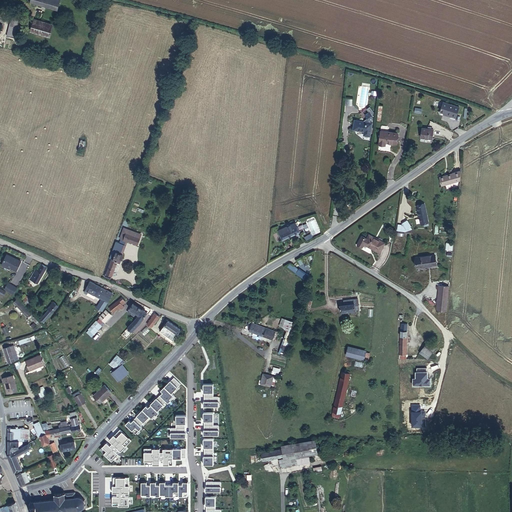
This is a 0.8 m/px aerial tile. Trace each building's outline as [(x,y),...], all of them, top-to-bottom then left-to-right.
[(57,9),(60,0),(31,0),(31,2),(57,9)] [(20,18),(12,16),(7,36),(14,38),(15,37),(20,18)] [(34,22),(32,32),(44,35),(46,26),(34,22)] [(46,26),(44,35),(49,37),(52,27),(46,26)] [(361,86),(360,107),(367,107),(368,87),(361,86)] [(459,107),(443,102),(440,112),(446,114),(446,115),(451,117),(451,116),(456,118),(459,107)] [(364,135),(370,136),(372,123),(371,123),(370,121),(373,119),(373,117),(371,114),(374,112),(370,106),(367,108),(369,111),(365,114),(369,120),(366,122),(355,120),(353,129),(365,131),(364,135)] [(432,139),(434,129),(422,128),(421,137),(432,139)] [(396,144),(398,133),(381,131),(379,145),(385,145),(386,143),(396,144)] [(460,180),(461,171),(440,177),(442,185),(460,180)] [(429,225),(425,204),(417,206),(421,224),(424,223),(425,226),(429,225)] [(398,224),(398,230),(401,231),(401,230),(405,231),(405,229),(411,227),(408,221),(402,223),(403,225),(398,224)] [(283,239),(300,231),(296,222),(287,226),(286,224),(277,228),(283,239)] [(121,233),(119,236),(131,241),(132,237),(121,233)] [(369,234),(367,238),(362,236),(357,245),(362,248),(364,245),(380,253),(385,243),(369,234)] [(106,273),(104,276),(111,279),(114,271),(117,262),(120,262),(123,254),(121,253),(124,245),(129,247),(132,241),(131,241),(119,236),(110,258),(112,259),(106,274),(106,273)] [(7,254),(2,264),(17,270),(21,261),(7,254)] [(436,265),(435,255),(416,257),(417,267),(436,265)] [(42,264),(38,271),(36,269),(30,279),(38,283),(47,267),(42,264)] [(307,275),(298,269),(296,273),(304,278),(307,275)] [(108,302),(113,293),(90,282),(84,292),(87,294),(88,291),(108,302)] [(448,312),(449,286),(438,285),(437,311),(448,312)] [(28,305),(32,300),(27,295),(23,299),(25,300),(24,301),(28,305)] [(42,325),(18,299),(14,302),(18,306),(16,308),(19,312),(21,310),(29,319),(32,317),(33,318),(34,320),(40,326),(42,325)] [(306,299),(303,310),(310,311),(312,301),(306,299)] [(345,305),(340,305),(341,312),(356,310),(359,309),(358,299),(344,300),(345,305)] [(102,311),(107,303),(102,300),(97,308),(102,311)] [(123,304),(119,300),(109,307),(113,312),(120,307),(121,309),(124,306),(123,304)] [(44,323),(59,306),(53,302),(47,309),(48,310),(40,319),(44,323)] [(136,318),(142,309),(134,303),(129,309),(132,311),(130,314),(136,318)] [(147,313),(142,309),(136,318),(141,322),(142,321),(143,319),(147,313)] [(112,315),(106,310),(99,317),(100,318),(103,321),(105,322),(112,315)] [(160,317),(155,313),(152,318),(148,322),(147,324),(152,328),(160,317)] [(103,321),(100,318),(92,326),(95,329),(103,321)] [(183,330),(167,319),(165,322),(166,323),(161,330),(174,339),(179,332),(180,333),(183,330)] [(283,346),(290,348),(291,343),(290,343),(297,324),(282,319),(280,326),(287,328),(288,326),(290,327),(283,346)] [(272,339),(275,331),(252,323),(249,331),(272,339)] [(11,331),(8,326),(2,328),(5,334),(11,331)] [(434,335),(432,338),(440,343),(442,340),(434,335)] [(437,348),(428,341),(422,350),(430,356),(437,348)] [(15,360),(18,359),(14,345),(11,346),(10,346),(4,348),(9,363),(15,360)] [(280,353),(287,356),(290,348),(283,346),(280,353)] [(348,348),(347,354),(355,356),(357,350),(348,348)] [(357,350),(355,356),(368,359),(370,353),(357,350)] [(430,356),(422,350),(420,352),(428,359),(430,356)] [(45,364),(41,354),(26,361),(30,370),(45,364)] [(129,373),(122,365),(112,373),(118,381),(129,373)] [(279,375),(280,369),(273,367),(272,373),(279,375)] [(350,374),(342,372),(332,414),(340,416),(350,374)] [(263,374),(261,384),(271,387),(274,376),(263,374)] [(13,375),(3,378),(7,391),(17,390),(13,375)] [(129,420),(126,424),(136,434),(142,427),(141,426),(150,416),(153,419),(159,412),(158,411),(167,401),(168,403),(175,396),(172,393),(181,384),(174,377),(171,380),(161,390),(163,392),(157,398),(151,404),(148,407),(146,405),(137,415),(137,416),(131,422),(129,420)] [(111,392),(104,384),(93,396),(101,403),(105,399),(104,399),(111,392)] [(203,401),(204,406),(219,406),(219,397),(213,397),(213,384),(203,384),(203,392),(204,392),(204,401),(203,401)] [(43,396),(47,393),(43,387),(38,390),(43,396)] [(86,402),(81,393),(79,391),(73,394),(74,397),(80,406),(86,402)] [(77,415),(76,412),(70,413),(73,425),(71,425),(73,431),(78,431),(82,429),(80,420),(79,420),(77,415)] [(204,429),(204,435),(219,435),(219,425),(214,425),(214,412),(204,412),(204,421),(204,430),(204,429)] [(171,437),(186,437),(186,432),(185,432),(185,424),(186,424),(186,415),(176,415),(176,428),(171,428),(171,437)] [(71,423),(68,424),(67,421),(61,422),(62,425),(59,425),(60,428),(61,434),(73,431),(71,425),(71,423)] [(43,431),(39,422),(34,424),(40,437),(40,436),(47,434),(45,431),(44,431),(43,431)] [(29,439),(29,429),(8,428),(8,441),(20,441),(22,441),(22,439),(24,439),(29,439)] [(53,429),(45,431),(47,434),(48,437),(55,435),(55,437),(60,436),(59,434),(61,434),(60,428),(53,429)] [(109,440),(113,443),(119,449),(121,451),(132,440),(123,431),(122,431),(120,429),(115,435),(114,435),(109,440)] [(42,442),(45,442),(46,445),(50,443),(48,437),(47,434),(40,436),(42,442)] [(214,439),(204,439),(204,447),(204,456),(204,465),(214,465),(214,439)] [(61,444),(62,450),(76,448),(75,441),(67,442),(67,440),(61,441),(62,444),(61,444)] [(19,448),(20,441),(8,441),(8,454),(19,448)] [(100,449),(112,461),(119,454),(116,451),(110,446),(107,442),(100,449)] [(32,448),(29,443),(8,455),(8,456),(9,460),(10,460),(17,456),(32,448)] [(113,443),(110,446),(116,451),(119,449),(113,443)] [(281,468),(310,463),(309,456),(295,459),(293,444),(282,446),(282,449),(284,457),(279,458),(281,468)] [(160,460),(160,452),(160,448),(144,448),(144,461),(145,461),(145,464),(153,464),(153,465),(160,465),(160,460)] [(182,457),(186,457),(186,448),(163,448),(163,452),(163,460),(163,465),(173,465),(173,458),(182,458),(182,457)] [(284,457),(282,449),(262,453),(263,461),(279,458),(284,457)] [(19,462),(17,456),(10,460),(12,465),(19,462)] [(22,470),(19,462),(12,465),(13,467),(12,467),(15,473),(22,470)] [(21,485),(30,481),(25,471),(22,473),(16,475),(21,485)] [(113,492),(118,492),(126,492),(129,492),(129,477),(116,477),(113,477),(113,485),(113,492)] [(206,486),(206,491),(221,491),(221,481),(206,482),(206,486)] [(188,496),(188,482),(183,482),(183,484),(179,484),(179,482),(173,482),(173,485),(165,485),(165,482),(160,482),(160,485),(156,485),(156,482),(151,482),(151,485),(147,485),(147,482),(142,482),(142,496),(188,496)] [(55,494),(55,499),(30,502),(31,511),(66,511),(67,511),(81,509),(82,509),(83,508),(84,507),(85,506),(85,504),(85,503),(85,501),(84,500),(83,499),(82,498),(81,497),(79,496),(75,497),(75,492),(65,493),(55,494)] [(113,506),(129,506),(129,496),(126,496),(118,496),(113,496),(113,506)] [(216,496),(206,496),(206,505),(207,505),(206,511),(221,511),(221,509),(216,509),(216,496)] [(19,511),(16,502),(3,507),(4,511),(19,511)]
